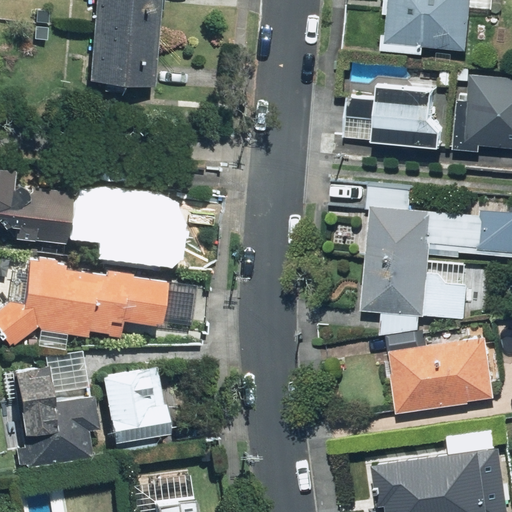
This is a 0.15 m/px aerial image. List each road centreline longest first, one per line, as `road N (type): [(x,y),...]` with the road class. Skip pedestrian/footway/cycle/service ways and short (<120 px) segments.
road 1 (residential): [(289,511),(268,322),(293,0)]
road 2 (unknown): [(280,160),(0,134)]
